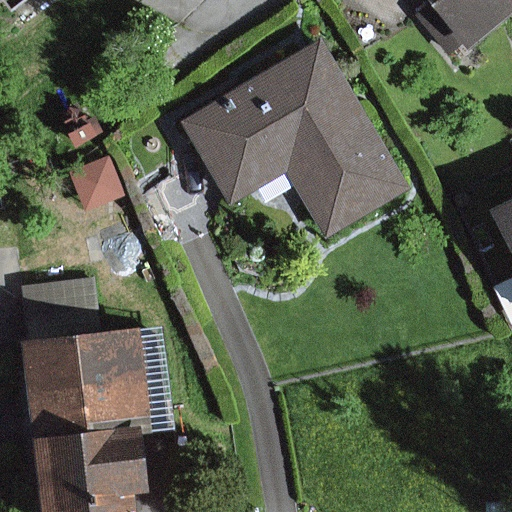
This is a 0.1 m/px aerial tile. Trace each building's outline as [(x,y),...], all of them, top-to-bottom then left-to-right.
[(511,0),(428,0),(434,6),(425,13),(460,58),(511,14),(511,0)] [(363,80),(358,83),(323,25),(184,111),(233,190),(294,152),(339,231),(422,185),(363,80)] [(511,194),(496,203),(511,235),(511,194)] [(97,273),(29,280),(33,307),(100,300),(97,273)] [(135,333),(23,340),(33,511),(146,511),(141,428),(135,333)]
